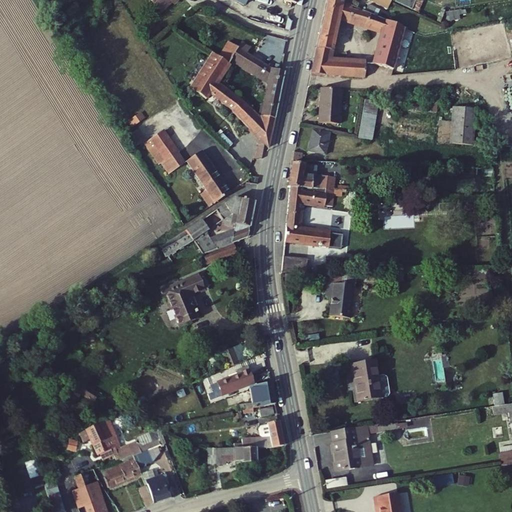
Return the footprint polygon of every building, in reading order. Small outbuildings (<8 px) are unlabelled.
[(149,0),(161,12),(174,0),(149,0)] [(361,7),(356,5),(344,0),(326,0),(319,38),(334,41),(339,19),(385,29),(377,61),(396,66),(402,43),(406,28),(406,26),(361,7)] [(459,18),(458,12),(454,12),(454,11),(447,12),(448,20),(459,18)] [(319,38),(317,46),(332,49),(334,41),(319,38)] [(232,62),(271,86),(264,119),(276,122),(285,75),(273,72),(247,55),(239,50),(229,44),(220,59),(230,66),(232,62)] [(242,45),(239,50),(247,55),(250,50),(242,45)] [(317,46),(311,74),(322,74),(368,76),(368,62),(334,62),(334,58),(330,58),(332,49),(317,46)] [(220,59),(215,57),(192,94),(207,103),(211,98),(270,151),(276,122),(264,119),(263,126),(217,88),(230,66),(220,59)] [(170,114),(148,83),(122,101),(144,132),(170,114)] [(342,88),(322,87),(320,124),(339,125),(342,88)] [(437,112),(437,100),(408,99),(407,111),(437,112)] [(374,140),(376,101),(362,100),(359,139),(374,140)] [(478,108),(455,106),(453,142),(475,142),(478,108)] [(136,146),(145,140),(137,129),(129,135),(136,146)] [(166,175),(186,162),(164,129),(144,142),(166,175)] [(330,134),(312,131),(308,152),(325,155),(330,134)] [(295,151),(294,160),(303,161),(304,152),(295,151)] [(189,163),(216,205),(230,197),(202,154),(189,163)] [(248,169),(257,175),(264,163),(256,157),(248,169)] [(328,188),(332,189),(333,180),(307,178),(308,163),(294,162),(292,185),(294,185),(328,188)] [(338,205),(340,191),(328,189),(328,188),(294,185),(289,240),(345,245),(346,235),(335,234),(338,205)] [(205,257),(222,251),(208,233),(210,232),(211,233),(235,217),(240,218),(234,247),(250,241),(257,206),(236,203),(202,224),(203,226),(191,233),(194,237),(191,239),(205,257)] [(178,328),(199,320),(190,297),(206,292),(200,276),(161,290),(164,300),(167,298),(178,328)] [(345,320),(353,288),(328,282),(324,296),(331,297),(326,315),(345,320)] [(223,350),(226,366),(238,363),(234,347),(223,350)] [(353,364),(357,387),(360,387),(362,401),(383,398),(380,376),(377,360),(353,364)] [(233,373),(236,380),(247,376),(244,369),(233,373)] [(383,398),(390,397),(387,375),(380,376),(383,398)] [(212,401),(251,387),(247,376),(236,380),(208,391),(212,401)] [(193,383),(201,408),(212,404),(203,379),(193,383)] [(235,416),(274,409),(270,387),(248,391),(249,408),(234,410),(235,416)] [(509,414),(511,441),(511,444),(499,446),(500,461),(511,459),(511,403),(504,405),(502,392),(492,393),(494,406),(481,408),(483,417),(509,414)] [(272,419),(271,412),(259,414),(260,421),(272,419)] [(401,419),(335,430),(337,442),(336,442),(340,471),(377,465),(371,429),(402,424),(401,419)] [(158,449),(158,442),(142,449),(140,445),(121,452),(109,424),(86,434),(96,459),(112,453),(115,457),(112,458),(115,466),(131,460),(145,455),(158,449)] [(254,454),(268,454),(282,451),(277,427),(267,429),(270,445),(242,445),(242,454),(254,454)] [(0,464),(36,455),(33,444),(0,453),(0,464)] [(149,465),(162,461),(158,449),(145,455),(149,465)] [(254,469),(254,454),(242,454),(214,454),(215,471),(220,471),(220,467),(239,467),(240,469),(254,469)] [(36,455),(0,464),(0,467),(5,485),(34,477),(37,489),(45,487),(36,455)] [(138,479),(145,495),(151,509),(171,502),(164,485),(163,486),(158,475),(154,477),(149,465),(145,455),(131,460),(138,479)] [(138,479),(131,460),(115,466),(102,472),(96,474),(103,493),(138,479)] [(454,484),(452,474),(432,477),(434,486),(454,484)] [(95,511),(84,479),(73,483),(82,511),(95,511)] [(44,484),(52,511),(65,511),(55,481),(44,484)] [(381,508),(384,508),(384,511),(407,511),(404,493),(379,497),(381,508)] [(151,509),(145,495),(137,498),(143,511),(151,509)]
